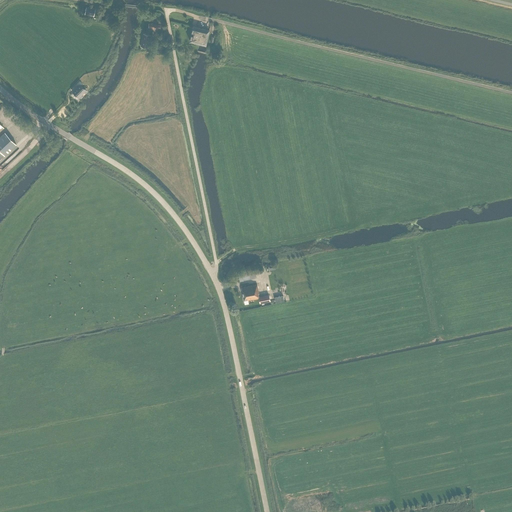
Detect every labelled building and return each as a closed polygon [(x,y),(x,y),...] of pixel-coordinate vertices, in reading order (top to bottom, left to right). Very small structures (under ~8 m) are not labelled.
[(95,9),(86,7),(85,15),(94,17),(95,9)] [(209,30),(193,26),(190,41),(206,45),(209,30)] [(141,47),(148,48),(149,40),(152,41),(152,37),(150,36),(150,35),(143,34),(141,47)] [(84,89),(80,85),(78,87),(77,86),(72,91),(77,96),(84,89)] [(0,155),(3,153),(5,155),(16,145),(5,133),(0,136),(0,131),(4,128),(0,124),(0,155)] [(282,268),(284,267),(284,262),(281,263),(267,265),(268,271),(275,269),(276,273),(283,272),(282,268)] [(255,269),(238,273),(240,281),(262,277),(261,268),(255,269)] [(259,297),(258,294),(259,294),(257,285),(241,288),(244,301),(250,299),(250,300),(259,298),(260,303),(270,301),(269,295),(259,297)]
